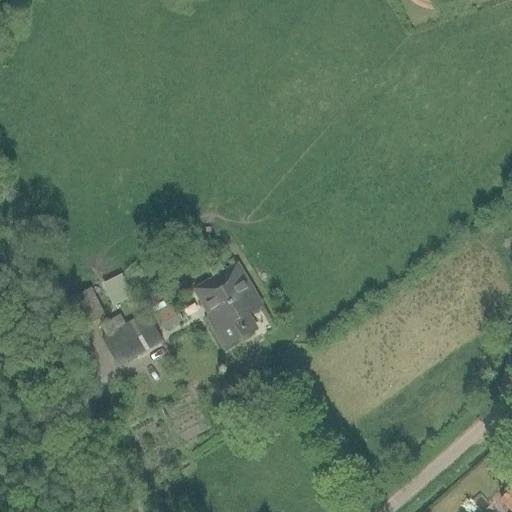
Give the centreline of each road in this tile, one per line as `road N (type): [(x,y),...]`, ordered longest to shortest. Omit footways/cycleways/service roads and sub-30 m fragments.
road 1 (track): [(139,511),(0,226)]
road 2 (unclassified): [(385,511),(511,401)]
